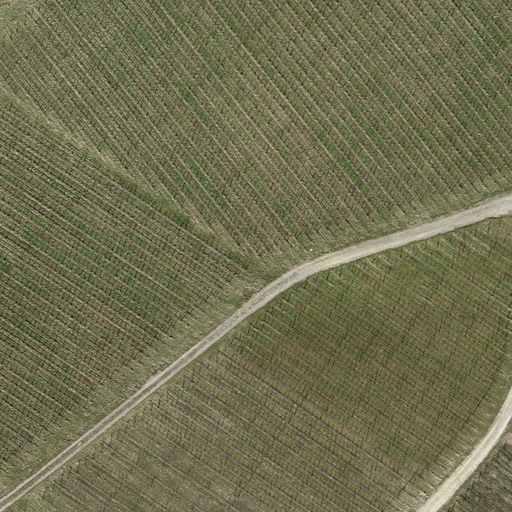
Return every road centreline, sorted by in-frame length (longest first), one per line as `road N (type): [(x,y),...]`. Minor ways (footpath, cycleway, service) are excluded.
road 1 (track): [(0,503),(282,284),(511,201)]
road 2 (track): [(426,511),(486,446),(511,403)]
